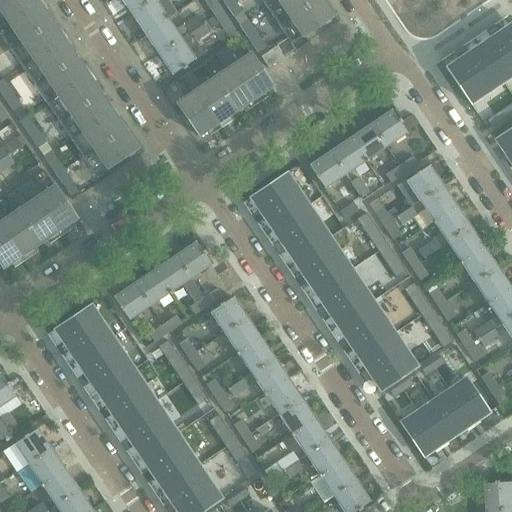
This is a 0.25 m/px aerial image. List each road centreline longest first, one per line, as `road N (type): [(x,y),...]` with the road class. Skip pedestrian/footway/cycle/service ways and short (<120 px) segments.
road 1 (residential): [(416,504),(199,183)]
road 2 (residential): [(140,511),(5,315)]
road 3 (residential): [(5,315),(199,183)]
road 4 (residential): [(199,183),(391,53)]
road 5 (residential): [(199,183),(70,0)]
road 6 (residential): [(511,221),(391,53)]
